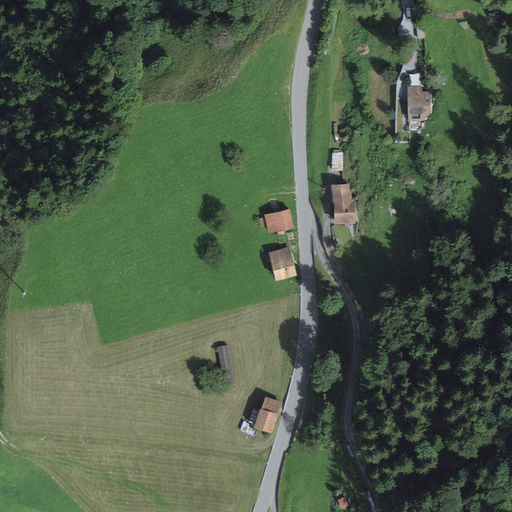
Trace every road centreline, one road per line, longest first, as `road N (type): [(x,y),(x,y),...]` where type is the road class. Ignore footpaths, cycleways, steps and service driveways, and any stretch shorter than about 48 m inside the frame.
road 1 (tertiary): [(316,0),(298,116),(309,319),(304,368),(262,511)]
road 2 (unknown): [(511,300),(509,325),(470,375),(444,456),(404,511)]
road 3 (track): [(347,298),(353,320),(346,438),(375,511)]
road 4 (track): [(168,511),(151,496),(26,453),(0,436)]
